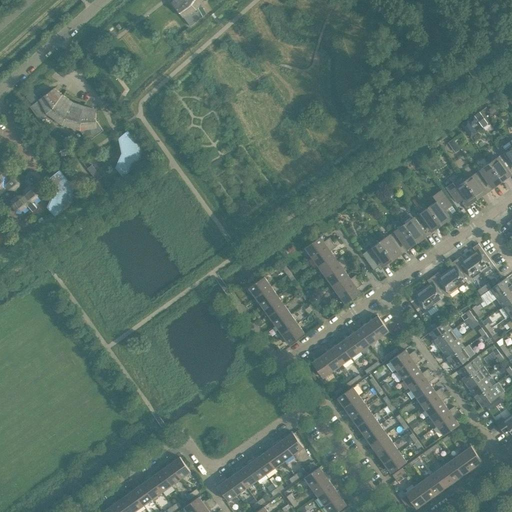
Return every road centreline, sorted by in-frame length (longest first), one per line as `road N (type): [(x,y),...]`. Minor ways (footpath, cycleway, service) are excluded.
road 1 (residential): [(307,402),(281,364),(511,198)]
road 2 (residential): [(74,511),(174,440),(217,466),(307,402)]
road 3 (tertiary): [(0,89),(102,0)]
road 4 (residential): [(385,511),(307,402)]
